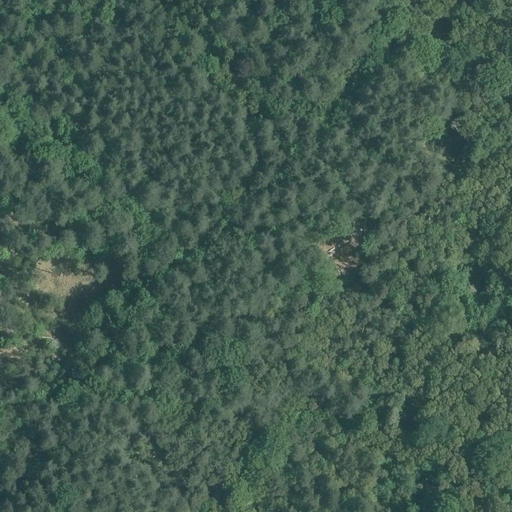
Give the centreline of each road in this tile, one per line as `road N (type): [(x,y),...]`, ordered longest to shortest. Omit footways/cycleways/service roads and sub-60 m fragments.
road 1 (track): [(151,0),(198,32),(244,100),(257,144),(251,184),(224,221),(142,290)]
road 2 (track): [(511,122),(372,398),(352,418)]
road 3 (track): [(0,412),(60,398),(87,381),(142,290)]
